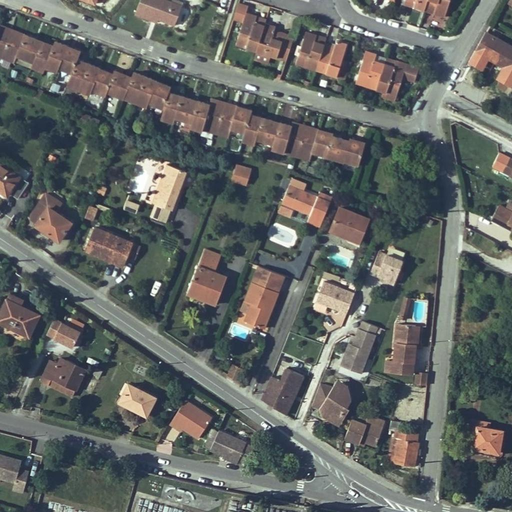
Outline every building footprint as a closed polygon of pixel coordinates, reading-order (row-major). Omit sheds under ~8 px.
[(172,22),(179,2),(171,0),(135,0),(132,12),(140,14),(154,19),(155,16),(172,22)] [(420,0),(421,0),(433,4),(431,9),(443,13),(446,0),(420,0)] [(252,50),(261,24),(249,20),(251,12),(239,9),(228,43),(252,50)] [(436,26),(439,15),(427,12),(424,22),(436,26)] [(262,21),(261,24),(252,50),(282,60),(291,34),(270,27),(271,24),(262,21)] [(352,167),(360,148),(312,130),(312,129),(286,120),(283,126),(244,111),(244,110),(230,105),(230,103),(205,94),(202,101),(167,86),(168,84),(154,79),(155,78),(132,69),(130,72),(114,66),(111,73),(97,68),(99,64),(73,54),(75,52),(62,47),(64,43),(49,37),(47,43),(0,24),(0,62),(10,66),(13,58),(28,64),(26,67),(37,72),(40,64),(54,69),(56,65),(67,69),(63,80),(89,91),(90,89),(103,94),(104,90),(121,97),(124,91),(134,95),(133,98),(142,102),(144,98),(161,105),(159,112),(170,117),(172,112),(184,117),(182,121),(219,134),(222,125),(237,131),(234,139),(246,143),(248,138),(263,144),(261,147),(301,162),(304,152),(318,158),(317,162),(333,167),(335,161),(352,167)] [(309,68),(317,43),(309,40),(311,32),(300,29),(289,62),(309,68)] [(511,51),(478,32),(467,51),(494,67),(510,76),(511,73),(511,51)] [(329,42),(318,39),(317,43),(309,68),(331,75),(337,57),(342,42),(331,39),(329,42)] [(367,86),(377,58),(368,55),(369,51),(356,47),(345,79),(367,86)] [(337,57),(331,75),(340,79),(346,60),(337,57)] [(388,61),(377,58),(367,86),(376,89),(374,96),(388,100),(400,61),(389,57),(388,61)] [(508,81),(510,76),(494,67),(491,71),(508,81)] [(92,134),(95,126),(78,118),(75,126),(92,134)] [(161,139),(150,136),(149,142),(160,145),(161,139)] [(511,175),(511,154),(509,153),(506,160),(500,156),(493,170),(501,174),(502,170),(511,175)] [(19,198),(30,182),(0,161),(0,191),(8,196),(10,193),(19,198)] [(165,164),(154,189),(161,193),(156,208),(166,212),(169,213),(186,174),(165,164)] [(244,190),(250,177),(235,170),(229,183),(244,190)] [(500,176),(511,182),(511,175),(502,170),(501,174),(500,176)] [(161,193),(154,189),(148,204),(153,206),(156,208),(161,193)] [(64,202),(47,191),(30,215),(39,221),(38,223),(62,239),(75,220),(59,209),(64,202)] [(317,231),(328,206),(286,191),(279,210),(291,214),(308,220),(305,227),(317,231)] [(133,212),(135,207),(123,201),(120,208),(132,214),(133,212)] [(427,214),(429,207),(420,204),(418,211),(427,214)] [(511,208),(508,206),(504,213),(489,205),(481,220),(496,228),(498,225),(504,228),(511,232),(511,208)] [(161,225),(166,212),(156,208),(153,206),(147,219),(161,225)] [(356,243),(365,221),(336,209),(328,227),(341,232),(344,234),(342,238),(345,239),(356,243)] [(291,214),(279,210),(278,214),(289,218),(291,214)] [(116,248),(121,235),(95,225),(85,250),(123,266),(128,253),(116,248)] [(341,232),(328,227),(325,235),(338,241),(341,232)] [(116,248),(128,253),(133,241),(121,235),(116,248)] [(354,249),(356,243),(345,239),(343,244),(354,249)] [(141,244),(133,241),(128,253),(136,256),(141,244)] [(375,251),(366,272),(374,276),(375,273),(382,276),(381,278),(380,280),(390,284),(399,261),(375,251)] [(214,260),(197,254),(179,298),(210,311),(221,283),(207,278),(214,260)] [(254,271),(239,306),(246,309),(238,327),(257,335),(279,282),(254,271)] [(334,311),(341,314),(351,291),(320,278),(311,298),(313,299),(310,306),(321,310),(323,303),(335,308),(334,311)] [(10,290),(7,296),(23,303),(26,297),(10,290)] [(0,320),(30,335),(41,312),(23,303),(7,296),(0,311),(0,320)] [(391,318),(396,320),(404,300),(399,298),(391,318)] [(47,333),(73,346),(85,322),(73,317),(70,323),(63,319),(62,320),(55,317),(47,333)] [(399,377),(410,328),(393,325),(384,374),(399,377)] [(411,328),(410,328),(399,377),(405,378),(411,347),(408,347),(411,328)] [(417,329),(411,328),(408,347),(411,347),(414,348),(417,329)] [(354,379),(370,340),(353,333),(347,350),(343,348),(334,370),(354,379)] [(511,343),(507,342),(502,358),(511,360),(511,343)] [(325,364),(334,368),(338,358),(329,354),(325,364)] [(73,395),(86,367),(61,355),(58,362),(50,359),(41,379),(49,382),(48,384),(73,395)] [(243,368),(232,363),(227,374),(238,379),(243,368)] [(262,397),(287,414),(291,406),(286,404),(288,400),(293,402),(305,374),(287,367),(281,380),(272,376),(262,397)] [(415,370),(415,383),(427,384),(428,371),(415,370)] [(339,377),(333,386),(320,382),(312,405),(320,408),(321,413),(340,425),(351,407),(348,404),(352,397),(349,383),(339,377)] [(147,414),(157,394),(129,380),(119,400),(147,414)] [(214,416),(186,398),(170,423),(179,429),(181,426),(199,438),(214,416)] [(466,441),(465,449),(490,452),(493,432),(481,431),(482,425),(460,423),(458,440),(466,441)] [(358,432),(343,427),(337,443),(352,448),(353,445),(359,447),(368,451),(375,435),(359,429),(358,432)] [(209,445),(205,452),(219,458),(233,464),(234,462),(242,465),(249,449),(241,446),(241,445),(214,433),(209,445)] [(408,449),(409,439),(386,435),(384,446),(389,446),(385,469),(407,473),(411,449),(408,449)] [(205,452),(209,445),(201,442),(197,451),(205,454),(205,452)] [(389,446),(384,446),(382,445),(378,468),(385,469),(389,446)] [(233,464),(219,458),(218,460),(232,466),(233,464)] [(10,496),(20,499),(26,479),(16,476),(18,468),(1,463),(0,462),(0,484),(12,488),(10,496)]
